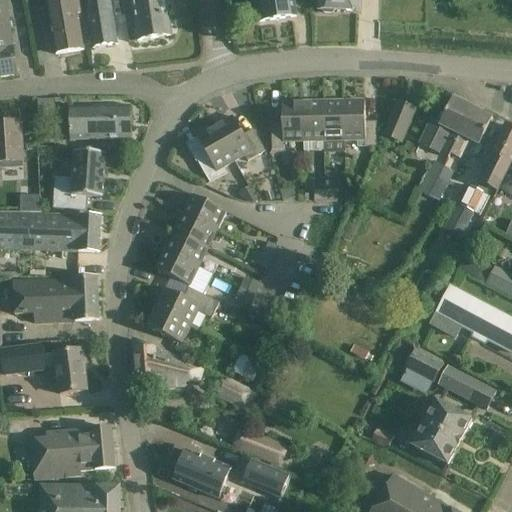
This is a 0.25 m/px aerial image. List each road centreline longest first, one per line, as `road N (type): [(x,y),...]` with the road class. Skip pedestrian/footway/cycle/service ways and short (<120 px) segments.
road 1 (residential): [(140,511),(118,343),(118,259),(133,194),(176,102)]
road 2 (residential): [(226,77),(364,60),(511,73)]
road 3 (residential): [(0,90),(129,83),(176,102)]
